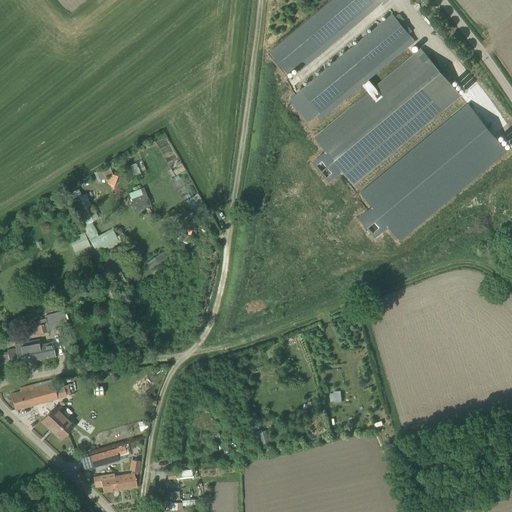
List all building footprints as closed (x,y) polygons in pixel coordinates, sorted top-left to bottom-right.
[(332,0),(269,53),(287,74),(296,67),(300,71),(385,0),(332,0)] [(301,91),(289,101),(308,123),(317,115),(321,120),(362,85),(369,80),(410,45),(407,41),(412,37),(393,14),(301,91)] [(375,87),(369,80),(362,85),(369,92),(314,137),(354,184),(461,95),(421,49),(375,87)] [(468,104),(361,193),(400,240),(507,151),(468,104)] [(129,181),(141,176),(136,162),(124,167),(129,181)] [(143,188),(128,194),(132,203),(130,203),(133,212),(150,205),(149,201),(147,197),(145,193),(143,188)] [(85,194),(73,201),(86,224),(92,221),(98,218),(85,194)] [(86,224),(81,227),(89,240),(99,235),(92,221),(86,224)] [(84,232),(69,238),(75,252),(87,246),(90,246),(84,232)] [(150,269),(167,261),(163,253),(146,261),(150,269)] [(112,283),(123,277),(111,255),(100,261),(112,283)] [(106,289),(104,290),(108,300),(111,299),(117,296),(113,286),(109,288),(106,289)] [(66,323),(63,310),(43,315),(44,318),(32,321),(35,334),(55,328),(55,326),(66,323)] [(10,365),(55,356),(52,342),(39,345),(38,340),(15,344),(15,348),(7,350),(10,365)] [(11,395),(15,410),(66,396),(66,395),(74,393),(73,389),(69,391),(67,385),(62,386),(61,381),(33,389),(32,385),(19,388),(20,392),(11,395)] [(333,394),(330,394),(330,401),(334,401),(334,403),(342,402),(341,391),(333,392),(333,394)] [(312,402),(307,402),(309,412),(314,411),(316,411),(315,401),(312,402)] [(53,432),(61,439),(71,427),(64,421),(63,423),(57,418),(59,416),(53,410),(52,410),(42,421),(49,428),(49,429),(51,427),(54,430),(52,432),(53,432)] [(145,420),(138,422),(140,431),(147,429),(145,420)] [(94,467),(119,459),(118,457),(127,455),(124,446),(90,456),(94,467)] [(131,474),(114,476),(114,474),(100,476),(103,492),(137,486),(134,474),(137,474),(139,461),(132,460),(130,470),(132,470),(131,474)] [(168,479),(176,478),(176,480),(193,478),(192,469),(174,471),(175,472),(167,473),(168,479)]
